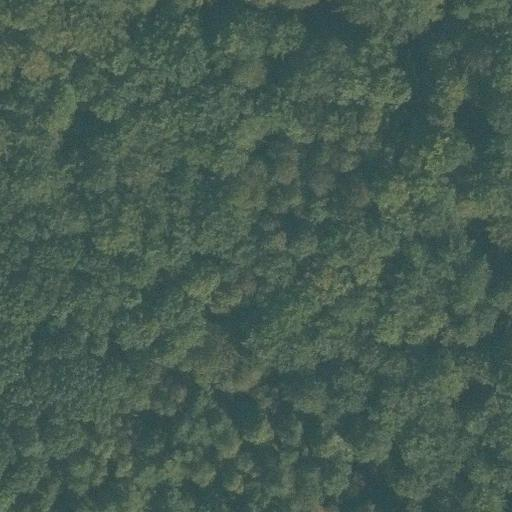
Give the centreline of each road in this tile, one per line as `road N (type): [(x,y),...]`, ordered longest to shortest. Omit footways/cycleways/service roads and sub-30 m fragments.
road 1 (track): [(0,470),(202,272)]
road 2 (track): [(202,272),(0,113)]
